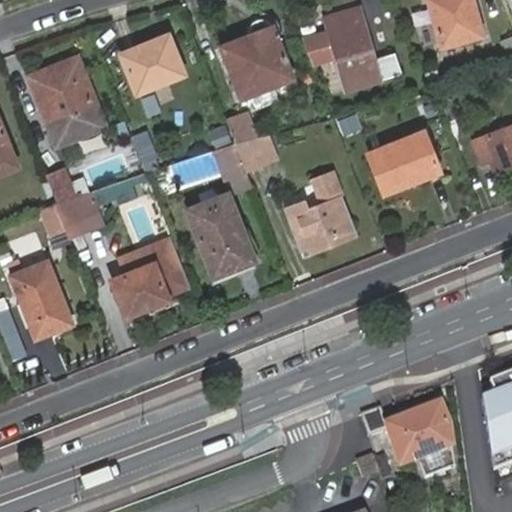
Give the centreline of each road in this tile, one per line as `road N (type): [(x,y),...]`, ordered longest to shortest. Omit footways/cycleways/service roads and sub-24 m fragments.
road 1 (residential): [(511,226),(0,429)]
road 2 (primary): [(296,388),(0,498)]
road 3 (primary): [(511,302),(296,388)]
road 4 (unclassified): [(296,388),(307,447),(296,462),(168,511)]
